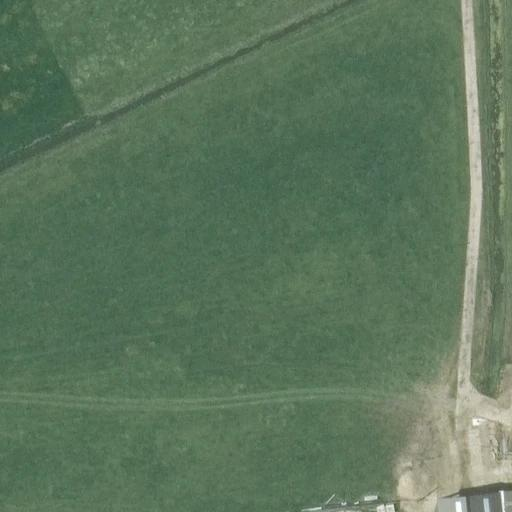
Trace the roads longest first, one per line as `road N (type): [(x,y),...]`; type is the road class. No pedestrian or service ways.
road 1 (track): [(0,411),(461,401),(456,511)]
road 2 (track): [(511,394),(461,401),(467,0)]
